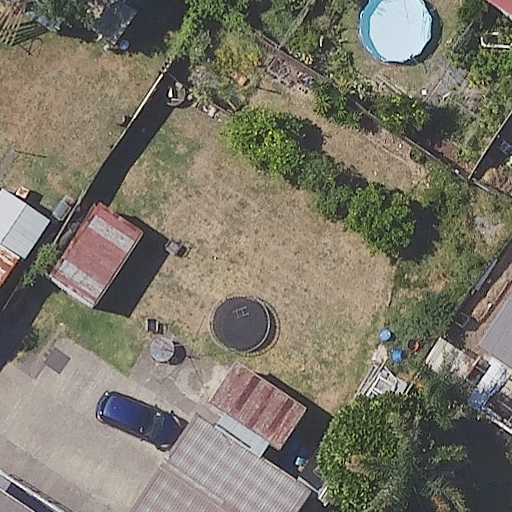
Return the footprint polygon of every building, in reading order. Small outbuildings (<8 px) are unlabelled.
[(511,0),(485,0),(511,20),(511,0)] [(0,292),(44,228),(2,200),(0,203),(0,292)] [(130,248),(72,212),(8,317),(66,353),(130,248)] [(511,294),(446,403),(511,442),(511,294)] [(87,400),(22,357),(0,391),(0,511),(295,511),(303,500),(105,372),(87,400)]
